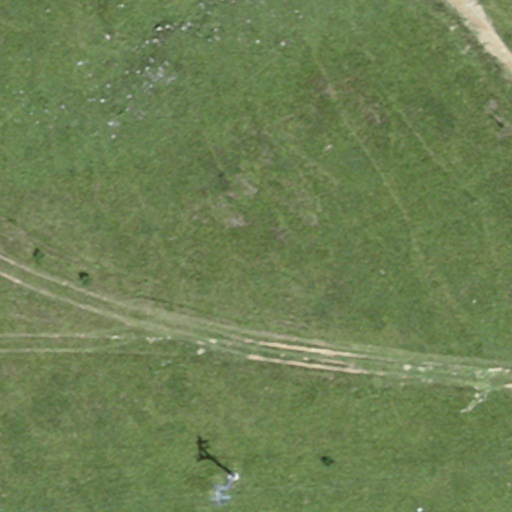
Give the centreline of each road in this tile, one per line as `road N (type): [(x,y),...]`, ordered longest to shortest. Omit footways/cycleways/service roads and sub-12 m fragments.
road 1 (track): [(0,247),(224,344),(382,373),(511,377)]
road 2 (track): [(224,344),(0,343)]
